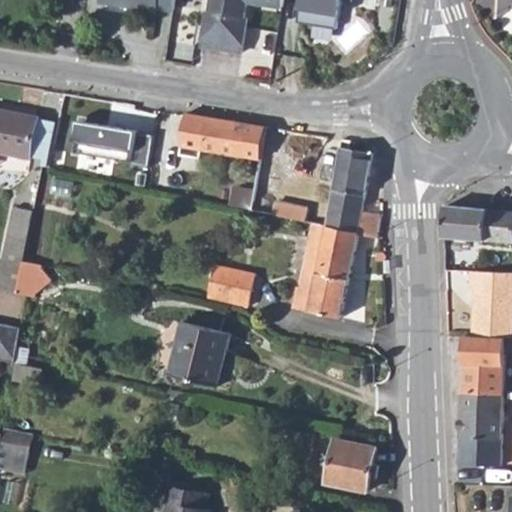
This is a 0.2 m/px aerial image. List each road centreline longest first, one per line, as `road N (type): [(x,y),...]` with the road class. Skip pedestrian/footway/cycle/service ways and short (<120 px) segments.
road 1 (tertiary): [(390,113),(288,108),(0,62)]
road 2 (tertiary): [(429,511),(425,167)]
